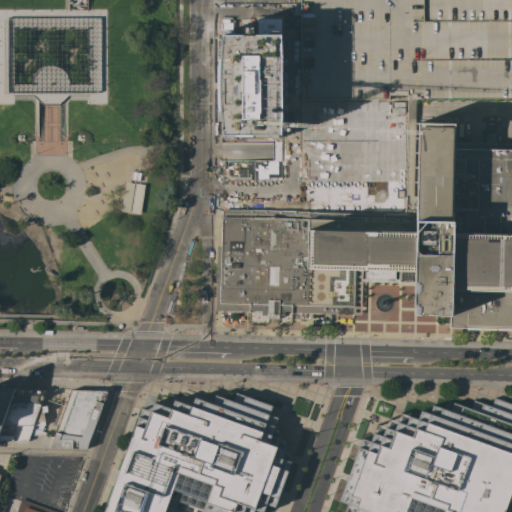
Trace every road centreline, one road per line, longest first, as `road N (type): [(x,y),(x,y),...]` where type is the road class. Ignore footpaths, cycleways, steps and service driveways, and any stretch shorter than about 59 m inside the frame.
road 1 (residential): [(195,197),(85,511)]
road 2 (primary): [(136,366),(348,372)]
road 3 (residential): [(200,0),(195,197)]
road 4 (primary): [(348,372),(511,376)]
road 5 (residential): [(206,348),(206,236),(195,197)]
road 6 (residential): [(348,372),(304,511)]
